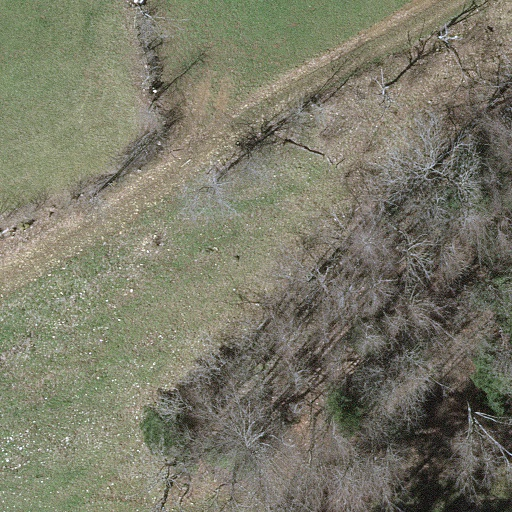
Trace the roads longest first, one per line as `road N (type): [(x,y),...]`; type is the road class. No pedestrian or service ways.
road 1 (track): [(0,277),(468,0)]
road 2 (track): [(231,511),(511,446)]
